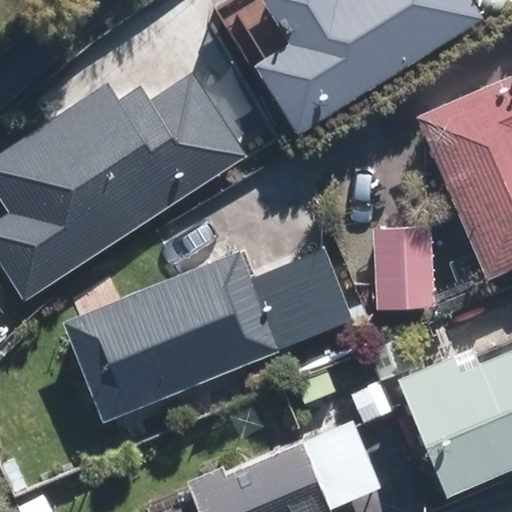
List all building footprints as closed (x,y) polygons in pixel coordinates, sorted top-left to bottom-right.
[(294,118),(480,9),(475,0),(265,0),(284,31),(253,49),(294,118)] [(511,64),(415,104),(480,264),(511,250),(511,64)] [(0,227),(45,293),(239,158),(186,83),(132,121),(109,88),(0,163),(0,175),(24,210),(0,226),(0,227)] [(428,216),(372,219),(376,301),(432,298),(428,216)] [(239,242),(61,310),(99,408),(351,311),(322,234),(247,263),(239,242)] [(394,364),(442,484),(511,456),(511,333),(456,356),(451,342),(394,364)] [(347,408),(182,471),(197,511),(290,511),(375,480),(347,408)]
